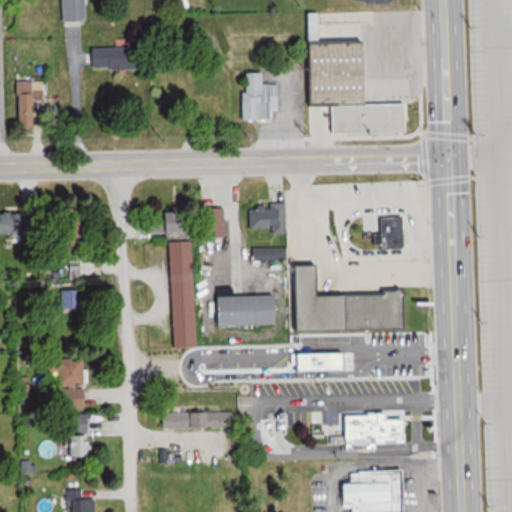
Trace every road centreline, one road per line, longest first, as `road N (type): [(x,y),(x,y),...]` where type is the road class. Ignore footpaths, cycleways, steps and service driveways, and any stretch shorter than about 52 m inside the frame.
road 1 (residential): [(0,165),(447,156)]
road 2 (tertiary): [(461,511),(447,156)]
road 3 (residential): [(113,162),(124,496)]
road 4 (tertiary): [(447,156),(443,0)]
